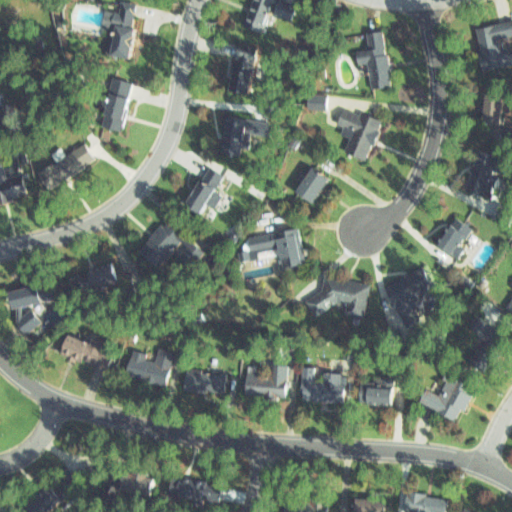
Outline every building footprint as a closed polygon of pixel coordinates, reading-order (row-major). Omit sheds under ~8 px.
[(107,25),(103,55),(129,59),(137,0),(120,0),(119,10),(103,7),(97,24),(107,25)] [(259,32),(241,25),(251,0),(290,0),(298,3),(292,18),(269,8),(259,32)] [(511,38),(508,19),(472,25),(480,68),(511,62),(511,47),(496,50),(495,41),(511,38)] [(365,46),(352,48),(355,65),(364,63),(368,85),(389,82),(379,24),(362,26),(365,46)] [(235,44),(225,87),(248,93),(258,50),(242,46),(235,44)] [(121,123),(131,80),(112,76),(102,118),(121,123)] [(505,91),(502,119),(478,116),(481,87),(505,91)] [(325,90),(324,107),(305,107),(306,90),(325,90)] [(341,107),(357,115),(360,110),(382,121),(363,160),(341,150),(352,128),(335,120),(341,107)] [(227,109),(218,153),(242,157),(251,114),(227,109)] [(54,181),(91,158),(81,141),(44,164),(54,181)] [(479,148),(464,190),(487,198),(502,157),(479,148)] [(0,201),(27,195),(21,171),(3,176),(0,161),(0,201)] [(325,178),(307,201),(288,186),(306,163),(325,178)] [(196,211),(180,202),(197,175),(203,171),(207,164),(221,173),(211,188),(220,194),(212,206),(203,201),(196,211)] [(494,218),(509,225),(511,217),(511,208),(500,203),(494,218)] [(455,215),(435,241),(455,257),(461,249),(458,244),(471,227),(455,215)] [(164,216),(203,250),(191,264),(178,252),(184,245),(176,238),(150,268),(132,252),(164,216)] [(299,259),(291,222),(241,233),(246,253),(273,247),(277,264),(299,259)] [(74,293),(115,280),(109,261),(68,274),(74,293)] [(397,324),(380,289),(426,267),(435,286),(410,298),(418,313),(397,324)] [(321,289),(305,299),(315,314),(327,301),(340,305),(336,319),(360,325),(371,284),(325,272),(321,289)] [(511,316),(501,309),(511,292),(509,280),(511,275),(511,316)] [(12,308),(53,295),(47,276),(6,289),(12,308)] [(30,308),(39,320),(21,334),(12,322),(30,308)] [(481,337),(470,329),(479,315),(511,337),(484,378),(463,363),(481,337)] [(85,339),(63,332),(57,353),(108,369),(117,342),(87,333),(85,339)] [(130,348),(124,371),(161,381),(169,350),(154,346),(150,360),(142,358),(143,352),(130,348)] [(243,394),(279,395),(280,363),(266,362),(265,376),(256,376),(256,365),(244,365),(243,394)] [(219,393),(177,386),(181,364),(223,371),(219,393)] [(455,422),(413,400),(420,386),(434,394),(441,380),(436,378),(443,364),(476,381),(455,422)] [(339,378),(336,401),(298,397),(301,366),(317,368),(316,382),(324,383),(325,376),(339,378)] [(393,407),(353,405),(354,383),(377,384),(377,376),(394,376),(393,407)] [(118,487),(123,464),(151,470),(147,492),(118,487)] [(52,485),(29,505),(35,511),(50,511),(86,481),(76,469),(54,487),(52,485)] [(167,495),(171,473),(199,478),(195,501),(167,495)] [(40,511),(26,511),(17,501),(40,482),(54,500),(40,511)] [(119,501),(121,485),(105,484),(103,499),(119,501)] [(443,511),(447,499),(401,487),(395,507),(414,511),(443,511)] [(321,511),(325,498),(286,489),(283,504),(303,509),(302,511),(321,511)] [(382,511),(382,499),(355,498),(355,511),(367,511),(368,511),(382,511)]
